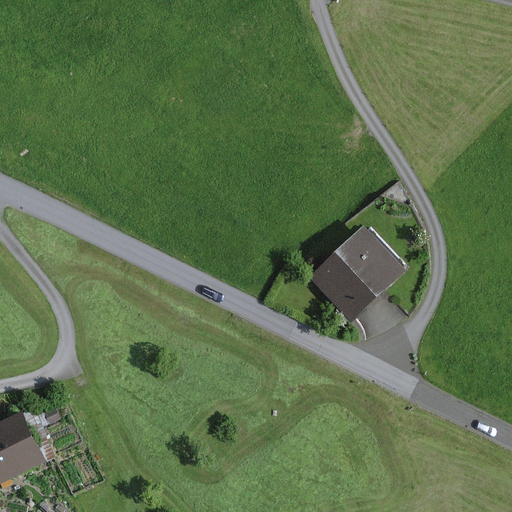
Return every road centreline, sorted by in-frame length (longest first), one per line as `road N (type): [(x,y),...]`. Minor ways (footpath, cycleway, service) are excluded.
road 1 (unclassified): [(384,371),(0,180)]
road 2 (unclassified): [(384,371),(438,280),(438,241),(348,81),(317,0)]
road 3 (track): [(0,390),(56,371),(67,334),(62,309),(0,228)]
road 4 (unclassified): [(511,435),(384,371)]
